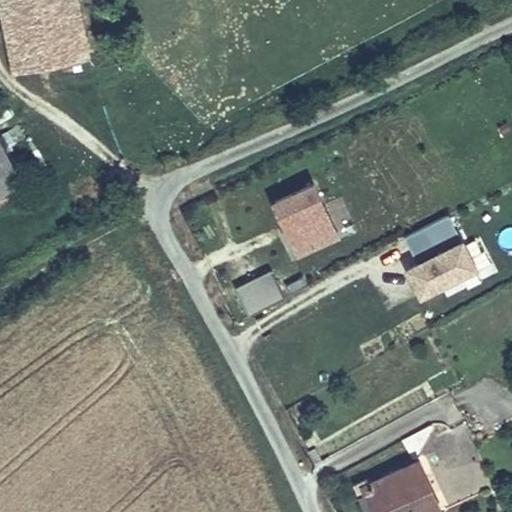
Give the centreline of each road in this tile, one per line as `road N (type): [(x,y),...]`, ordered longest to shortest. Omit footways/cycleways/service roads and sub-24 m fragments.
road 1 (unclassified): [(159,196),(176,176),(511,15)]
road 2 (unclassified): [(159,196),(166,236),(315,511)]
road 3 (unknown): [(159,196),(17,89),(0,53)]
road 4 (track): [(159,196),(0,286)]
